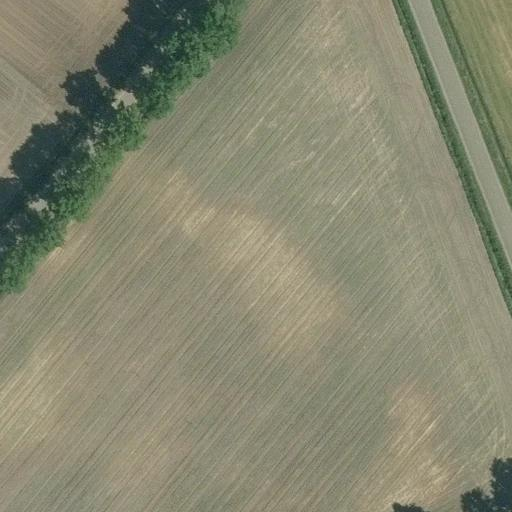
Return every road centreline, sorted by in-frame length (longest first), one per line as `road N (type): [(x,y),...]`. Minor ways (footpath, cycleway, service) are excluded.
road 1 (unclassified): [(0,256),(210,0)]
road 2 (unclassified): [(511,249),(416,0)]
